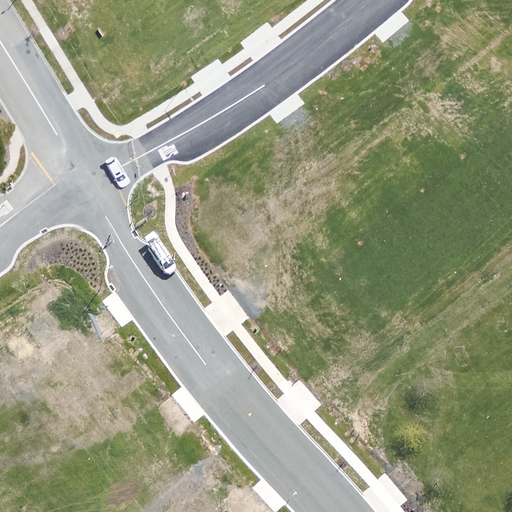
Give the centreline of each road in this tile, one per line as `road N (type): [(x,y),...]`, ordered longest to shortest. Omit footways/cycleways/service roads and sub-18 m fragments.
road 1 (residential): [(330,511),(200,353),(88,184)]
road 2 (residential): [(88,184),(222,115),(377,0)]
road 3 (residential): [(72,160),(0,40)]
